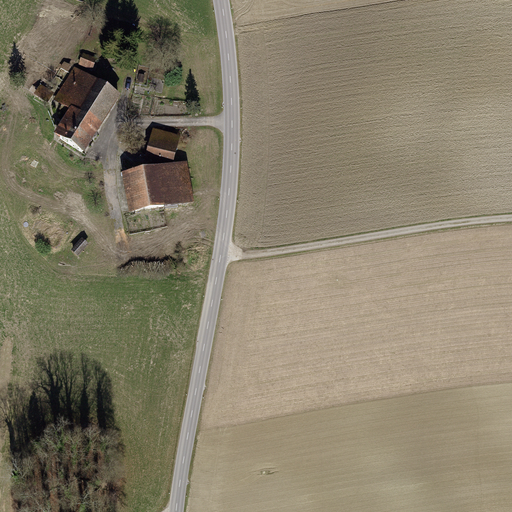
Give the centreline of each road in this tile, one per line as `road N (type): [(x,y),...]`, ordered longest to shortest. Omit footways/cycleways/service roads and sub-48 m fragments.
road 1 (tertiary): [(221,0),(233,123),(222,258),(177,511)]
road 2 (track): [(222,258),(511,219)]
